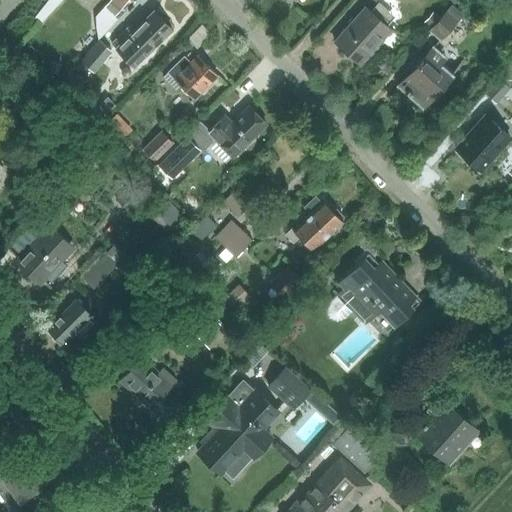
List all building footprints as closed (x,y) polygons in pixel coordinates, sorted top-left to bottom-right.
[(53,0),(49,0),(42,10),(48,15),(58,5),(53,0)] [(107,0),(102,6),(114,16),(126,0),(107,0)] [(439,39),(461,13),(451,4),(440,18),(430,29),(429,30),(439,39)] [(365,6),(334,41),(359,63),(390,28),(385,24),(368,9),(365,6)] [(129,26),(111,43),(133,66),(140,60),(141,61),(150,53),(148,51),(171,29),(169,27),(169,23),(165,19),(161,19),(153,10),(133,30),(129,26)] [(433,12),(423,24),(429,30),(430,29),(440,18),(433,12)] [(81,62),(93,73),(112,51),(99,40),(81,62)] [(397,86),(421,107),(451,72),(439,62),(443,57),(431,47),(397,86)] [(183,55),(166,72),(173,79),(179,85),(185,92),(186,91),(193,99),(218,75),(198,54),(190,62),(183,55)] [(498,77),(484,93),(495,103),(502,96),(509,87),(508,86),(498,77)] [(188,138),(158,167),(170,180),(200,150),(201,151),(213,139),(232,157),(266,124),(248,106),(232,123),(223,115),(215,123),(209,129),(201,120),(199,119),(184,134),(188,138)] [(121,140),(131,129),(116,114),(105,124),(121,140)] [(485,115),(455,148),(479,170),(509,137),(485,115)] [(142,148),(154,160),(172,141),(161,129),(142,148)] [(89,149),(82,158),(90,166),(98,157),(89,149)] [(148,160),(142,166),(149,173),(155,167),(148,160)] [(143,174),(117,199),(127,208),(152,184),(143,174)] [(63,178),(48,194),(57,202),(72,187),(63,178)] [(222,200),(238,215),(247,206),(231,191),(222,200)] [(299,237),(311,250),(341,222),(342,221),(344,217),(336,209),(330,211),(322,203),(321,204),(315,197),(304,208),(309,214),(294,228),(293,226),(285,234),(293,243),(299,237)] [(167,199),(155,211),(172,227),(183,216),(167,199)] [(216,225),(206,215),(190,231),(200,241),(216,225)] [(213,236),(235,256),(251,239),(230,218),(213,236)] [(49,223),(15,261),(39,283),(74,246),(49,223)] [(103,251),(80,275),(93,288),(116,263),(123,269),(130,262),(112,245),(105,252),(103,251)] [(379,311),(393,327),(418,303),(375,258),(374,260),(367,252),(336,282),(342,288),(336,294),(329,301),(325,309),(328,317),(336,321),(344,317),(352,311),(365,325),(379,311)] [(269,282),(281,296),(299,279),(286,266),(269,282)] [(238,283),(223,297),(237,313),(249,302),(245,298),(249,295),(238,283)] [(76,299),(47,328),(63,343),(74,332),(82,339),(98,323),(90,315),(91,314),(76,299)] [(176,333),(193,351),(223,324),(206,306),(176,333)] [(158,370),(141,355),(119,380),(150,408),(176,379),(162,367),(158,370)] [(269,386),(287,402),(297,391),(303,396),(309,389),(286,367),(269,386)] [(210,463),(209,464),(219,473),(220,472),(221,473),(244,449),(252,457),(271,436),(263,428),(278,411),(255,390),(254,390),(243,379),(227,396),(205,420),(214,428),(202,441),(205,444),(198,451),(210,463)] [(415,434),(447,463),(477,430),(445,401),(415,434)] [(30,411),(23,417),(37,436),(45,429),(30,411)] [(333,445),(352,461),(360,453),(372,463),(380,454),(349,426),(333,445)] [(360,453),(352,461),(364,472),(372,463),(360,453)] [(343,511),(369,484),(341,458),(292,511),(343,511)] [(41,487),(24,463),(2,479),(19,503),(41,487)]
